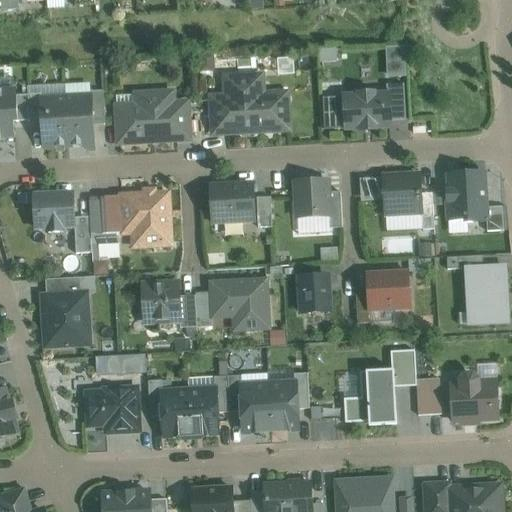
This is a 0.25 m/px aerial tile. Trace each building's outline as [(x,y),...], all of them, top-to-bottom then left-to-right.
[(0,0),(0,11),(20,10),(19,0),(0,0)] [(404,46),(386,48),(389,79),(407,77),(404,46)] [(288,94),(251,96),(250,77),(226,78),(227,97),(229,134),(290,131),(288,94)] [(404,84),(387,85),(387,95),(389,95),(390,121),(406,120),(404,84)] [(16,90),(0,91),(0,138),(15,138),(14,122),(18,122),(17,96),(16,90)] [(104,91),(91,92),(91,97),(92,97),(94,126),(106,125),(104,91)] [(173,93),(149,94),(150,103),(148,105),(117,107),(119,144),(175,141),(174,104),(173,93)] [(41,94),(29,95),(30,121),(30,129),(42,129),(41,100),(42,100),(41,94)] [(374,94),(359,94),(359,96),(345,97),(347,129),(361,128),(361,130),(376,130),(376,128),(391,127),(390,121),(389,95),(387,95),(374,96),(374,94)] [(29,95),(17,96),(18,122),(30,121),(29,95)] [(91,97),(66,99),(69,147),(88,146),(95,139),(94,126),(92,97),(91,97)] [(227,97),(212,98),(214,135),(229,134),(227,97)] [(42,100),(41,100),(42,129),(43,148),(69,147),(66,99),(42,100)] [(174,104),(175,141),(190,140),(188,103),(174,104)] [(448,175),(449,221),(467,219),(468,223),(488,221),(484,174),(448,175)] [(420,176),(384,178),(386,215),(422,213),(421,194),(420,176)] [(328,181),(295,183),(297,218),(330,217),(329,193),(328,181)] [(253,185),(212,187),(214,223),(255,221),(253,185)] [(341,192),(329,193),(330,217),(331,229),(343,228),(341,192)] [(73,194),(34,197),(36,229),(48,228),(48,233),(63,232),(63,227),(75,226),(75,218),(73,194)] [(169,194),(121,197),(123,234),(133,233),(134,247),(171,245),(169,194)] [(433,194),(421,194),(422,213),(422,218),(434,218),(433,194)] [(271,198),(257,198),(259,228),(273,228),(271,198)] [(117,214),(95,215),(96,235),(118,234),(117,214)] [(90,218),(75,218),(75,226),(77,254),(92,253),(90,218)] [(118,234),(96,235),(96,244),(119,243),(118,234)] [(505,267),(467,270),(469,313),(475,313),(475,325),(495,324),(495,320),(508,319),(505,267)] [(409,272),(367,275),(368,288),(369,312),(411,309),(409,272)] [(329,277),(299,279),(301,313),(331,312),(329,277)] [(46,281),(47,296),(83,294),(82,279),(46,281)] [(212,291),(213,319),(246,317),(247,331),(270,330),(268,280),(211,283),(212,291)] [(179,285),(143,287),(145,322),(180,321),(181,321),(180,297),(179,285)] [(368,288),(356,288),(358,324),(369,324),(369,312),(368,288)] [(213,319),(212,291),(196,292),(196,296),(198,328),(214,327),(213,319)] [(43,297),(46,348),(84,346),(83,320),(89,319),(87,294),(83,294),(47,296),(43,297)] [(196,296),(180,297),(181,321),(180,321),(181,329),(198,328),(196,296)] [(394,372),(395,389),(417,388),(416,381),(415,352),(391,353),(392,372),(394,372)] [(124,359),(125,375),(146,374),(145,358),(124,359)] [(362,399),(344,400),(346,424),(369,423),(369,427),(397,426),(395,389),(394,372),(392,372),(361,373),(362,399)] [(308,374),(294,375),(295,383),(296,383),(297,410),(310,409),(308,374)] [(451,387),(453,421),(499,419),(497,385),(479,386),(478,380),(473,375),(467,376),(461,380),(461,387),(451,387)] [(228,377),(215,378),(215,389),(216,389),(217,414),(230,413),(228,377)] [(242,377),(228,377),(230,413),(243,412),(241,386),(242,386),(242,377)] [(419,417),(442,416),(440,380),(416,381),(417,388),(419,417)] [(162,381),(148,382),(150,417),(163,416),(162,392),(163,392),(162,381)] [(295,383),(269,384),(271,432),(298,431),(297,410),(296,383),(295,383)] [(242,386),(241,386),(243,412),(244,434),(271,432),(269,384),(242,386)] [(137,389),(105,391),(105,393),(96,394),(88,402),(89,426),(107,425),(107,429),(122,428),(122,432),(139,431),(137,389)] [(215,389),(189,391),(191,436),(219,435),(217,414),(216,389),(215,389)] [(0,392),(0,437),(17,433),(13,419),(16,418),(12,404),(9,405),(5,391),(0,392)] [(163,392),(162,392),(163,416),(164,438),(191,436),(189,391),(163,392)] [(393,511),(392,480),(337,483),(338,511),(393,511)] [(312,511),(311,484),(265,487),(266,511),(312,511)] [(450,485),(425,486),(426,511),(448,511),(448,490),(450,490),(450,485)] [(450,490),(448,490),(448,511),(501,511),(500,487),(450,490)] [(233,488),(193,490),(193,511),(233,511),(233,503),(233,488)] [(29,511),(24,493),(0,499),(0,504),(2,511),(29,511)] [(150,493),(103,496),(104,508),(99,508),(99,511),(151,511),(150,501),(150,493)] [(167,511),(167,500),(150,501),(151,511),(167,511)] [(413,511),(412,501),(401,502),(401,511),(413,511)] [(251,511),(251,502),(233,503),(233,511),(251,511)]
